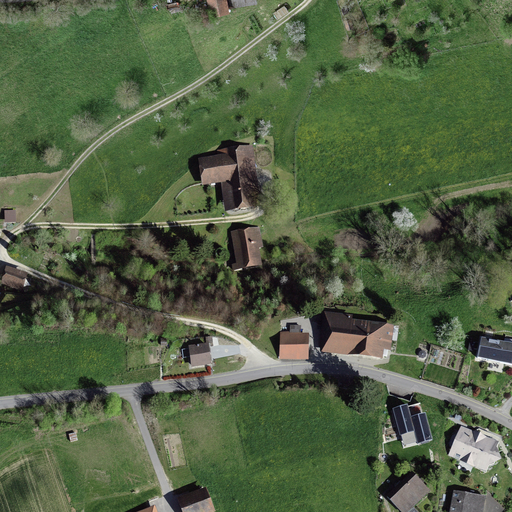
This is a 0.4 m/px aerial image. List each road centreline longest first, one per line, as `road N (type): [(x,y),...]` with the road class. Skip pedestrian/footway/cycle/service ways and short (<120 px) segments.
road 1 (track): [(261,374),(254,352),(222,329),(45,277),(13,264),(3,243),(28,227),(88,152),(308,0)]
road 2 (residential): [(134,391),(308,368),(370,374),(511,424)]
road 3 (track): [(28,227),(254,218)]
road 4 (unclassified): [(0,404),(134,391)]
road 5 (track): [(172,511),(134,391)]
